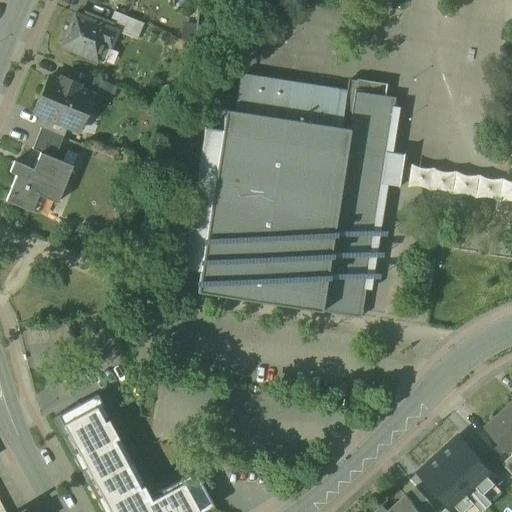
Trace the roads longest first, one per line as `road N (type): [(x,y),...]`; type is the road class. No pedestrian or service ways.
road 1 (residential): [(306,511),(448,376),(511,334)]
road 2 (residential): [(0,386),(64,511)]
